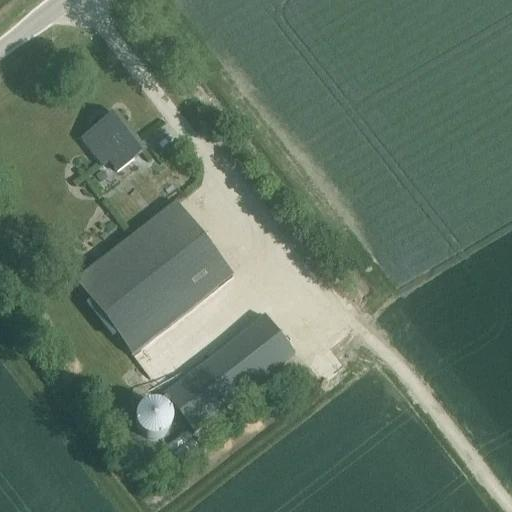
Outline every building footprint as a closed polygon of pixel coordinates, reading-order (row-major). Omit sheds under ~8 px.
[(87,135),(116,173),(143,152),(114,114),(87,135)] [(146,131),(150,141),(165,136),(161,126),(146,131)] [(105,189),(112,178),(101,170),(93,181),(105,189)] [(73,282),(130,355),(231,276),(174,204),(73,282)] [(162,396),(191,434),(293,355),(263,317),(162,396)] [(136,431),(137,433),(138,434),(139,435),(140,436),(142,437),(143,438),(144,439),(146,440),(147,440),(149,441),(150,441),(152,441),(154,441),(155,441),(157,441),(158,440),(160,439),(161,439),(163,438),(164,437),(165,436),(166,435),(167,434),(168,432),(169,431),(169,429),(170,428),(170,426),(170,425),(171,423),(171,421),(170,420),(170,418),(170,417),(169,415),(168,414),(167,413),(166,411),(165,410),(164,409),(163,408),(162,407),(160,406),(159,406),(157,405),(156,405),(154,405),(152,405),(151,405),(149,405),(148,405),(146,406),(145,406),(143,407),(142,408),(141,409),(140,410),(138,411),(138,412),(137,414),(136,415),(135,416),(135,418),(134,419),(134,421),(134,423),(134,424),(134,426),(135,427),(135,429),(136,430),(136,431)]
